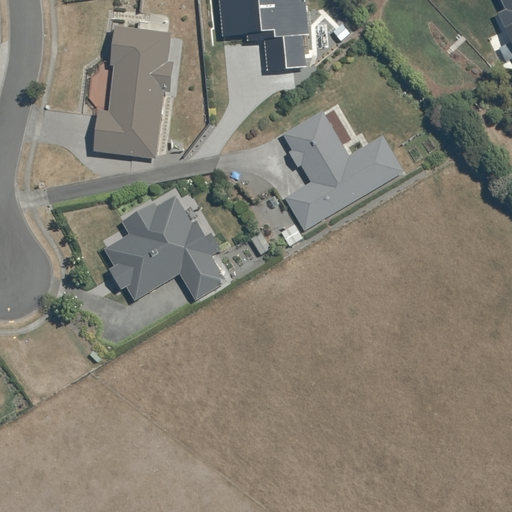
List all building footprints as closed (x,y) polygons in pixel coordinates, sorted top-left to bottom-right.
[(511,0),(499,0),(503,9),(498,11),(511,44),(511,0)] [(166,61),(169,31),(114,25),(111,65),(102,64),(94,150),(157,156),(164,82),(169,83),(171,61),(166,61)] [(343,144),(351,139),(334,110),(326,114),(323,110),(283,134),(311,181),(286,197),(305,229),(404,170),(384,136),(350,156),(343,144)] [(254,169),(238,183),(254,200),(269,186),(254,169)] [(193,225),(174,191),(123,220),(130,233),(104,247),(114,266),(109,268),(120,288),(126,285),(134,299),(181,273),(195,299),(225,282),(208,251),(212,249),(197,223),(193,225)] [(295,222),(279,232),(289,248),(305,238),(295,222)] [(262,230),(248,239),(262,258),(275,249),(262,230)]
